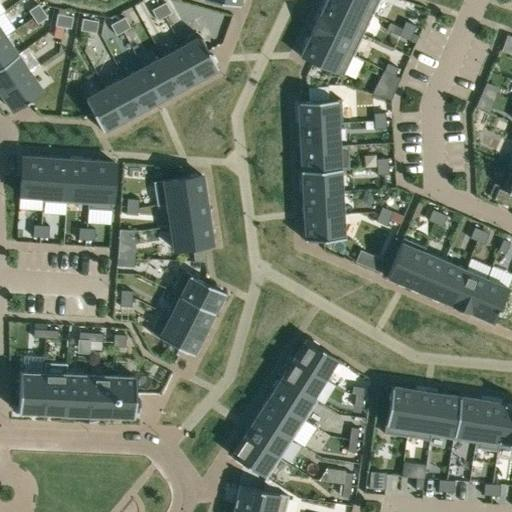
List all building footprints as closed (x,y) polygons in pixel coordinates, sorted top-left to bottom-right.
[(342,0),(326,0),(320,14),(356,31),(366,11),(342,0)] [(342,0),(366,11),(370,0),(342,0)] [(166,2),(159,6),(164,17),(171,13),(166,2)] [(38,4),(29,11),(33,17),(43,11),(38,4)] [(159,6),(152,10),(157,20),(164,17),(159,6)] [(43,11),(33,17),(38,24),(47,17),(43,11)] [(57,14),(55,26),(63,27),(65,15),(57,14)] [(320,14),(310,35),(346,52),(356,31),(320,14)] [(65,15),(63,27),(71,29),(73,17),(65,15)] [(125,17),(117,21),(123,32),(130,28),(125,17)] [(82,19),(80,30),(88,32),(90,20),(82,19)] [(90,20),(88,32),(96,33),(98,21),(90,20)] [(117,21),(110,25),(116,35),(123,32),(117,21)] [(405,21),(402,28),(412,33),(416,26),(405,21)] [(402,28),(399,36),(409,40),(412,33),(402,28)] [(310,35),(299,56),(312,62),(336,74),(346,52),(310,35)] [(200,36),(180,47),(198,79),(198,78),(216,68),(216,69),(218,68),(209,51),(200,36)] [(5,37),(0,40),(0,65),(17,54),(5,37)] [(180,47),(162,57),(179,88),(197,79),(198,79),(180,47)] [(17,54),(0,66),(0,92),(29,72),(17,54)] [(162,57),(142,68),(159,99),(179,88),(162,57)] [(387,63),(384,70),(395,75),(398,68),(387,63)] [(142,68),(124,78),(140,109),(159,99),(142,68)] [(384,70),(380,78),(391,82),(395,75),(384,70)] [(30,72),(0,93),(13,111),(42,91),(30,72)] [(124,78),(104,88),(122,120),(123,119),(122,119),(140,109),(124,78)] [(104,88),(85,99),(93,113),(102,131),(104,130),(103,129),(121,120),(122,120),(104,88)] [(306,101),(296,101),(297,126),(337,124),(336,99),(306,101)] [(386,112),(374,113),(374,121),(386,120),(386,112)] [(386,120),(374,121),(375,129),(387,128),(386,120)] [(337,124),(297,126),(298,146),(338,145),(337,124)] [(338,145),(298,146),(299,169),(339,167),(338,145)] [(19,176),(18,197),(43,198),(46,158),(20,156),(19,176)] [(388,157),(376,158),(377,166),(389,165),(388,157)] [(46,158),(43,198),(66,200),(69,160),(46,158)] [(69,160),(66,200),(87,201),(90,161),(69,160)] [(90,161),(87,201),(112,203),(115,163),(90,161)] [(389,165),(377,166),(377,174),(389,173),(389,165)] [(499,188),(494,199),(511,207),(511,167),(508,165),(507,167),(511,168),(502,190),(499,188)] [(339,167),(299,169),(300,191),(340,189),(339,167)] [(181,175),(161,179),(165,203),(205,197),(201,172),(181,175)] [(340,189),(300,191),(301,215),(342,213),(340,189)] [(205,197),(165,203),(168,227),(208,221),(205,197)] [(127,198),(127,206),(139,207),(139,199),(127,198)] [(127,206),(126,214),(138,215),(139,207),(127,206)] [(382,206),(378,214),(389,218),(393,211),(382,206)] [(432,209),(428,220),(435,223),(440,212),(432,209)] [(440,212),(435,223),(442,226),(447,215),(440,212)] [(342,213),(301,215),(303,240),(323,239),(343,238),(342,213)] [(378,214),(375,221),(386,226),(389,218),(378,214)] [(208,221),(168,227),(172,252),(203,247),(212,246),(208,221)] [(33,224),(32,236),(40,237),(41,225),(33,224)] [(41,225),(40,237),(48,237),(49,225),(41,225)] [(474,226),(470,237),(477,240),(482,229),(474,226)] [(79,227),(78,239),(86,239),(87,227),(79,227)] [(87,227),(86,239),(94,240),(95,228),(87,227)] [(482,229),(477,240),(484,244),(489,233),(482,229)] [(396,237),(381,275),(404,284),(420,247),(396,237)] [(502,239),(498,250),(505,253),(510,242),(502,239)] [(420,247),(404,284),(426,294),(442,257),(420,247)] [(123,249),(123,257),(135,258),(135,250),(123,249)] [(374,255),(368,268),(378,272),(383,260),(374,255)] [(442,257),(426,294),(448,303),(464,266),(442,257)] [(464,266),(448,303),(470,313),(486,275),(464,266)] [(188,273),(177,295),(213,314),(225,291),(208,283),(188,273)] [(486,275),(470,313),(493,322),(509,285),(486,275)] [(121,290),(120,298),(132,298),(133,290),(121,290)] [(177,295),(167,315),(204,333),(213,314),(177,295)] [(120,298),(120,306),(132,306),(132,298),(120,298)] [(167,315),(157,337),(183,349),(193,354),(204,333),(167,315)] [(33,329),(32,338),(45,339),(45,330),(33,329)] [(45,330),(45,339),(57,339),(57,330),(45,330)] [(79,332),(79,339),(91,340),(92,333),(79,332)] [(114,334),(113,346),(125,347),(126,335),(114,334)] [(305,338),(292,359),(324,380),(338,359),(305,338)] [(292,359),(279,379),(315,401),(317,399),(314,398),(324,380),(292,359)] [(19,372),(17,412),(42,413),(44,373),(19,372)] [(44,373),(42,413),(66,414),(68,374),(44,373)] [(68,374),(66,414),(89,415),(90,375),(68,374)] [(90,375),(89,415),(110,416),(112,376),(90,375)] [(112,376),(110,416),(134,417),(136,397),(136,377),(112,376)] [(279,379),(268,397),(304,420),(315,401),(279,379)] [(391,385),(385,425),(409,429),(415,389),(391,385)] [(415,389),(409,429),(432,433),(438,393),(415,389)] [(356,393),(355,405),(361,406),(363,394),(356,393)] [(438,393),(432,433),(453,436),(459,396),(438,393)] [(459,396),(453,436),(476,439),(482,399),(459,396)] [(268,397),(255,416),(291,439),(304,420),(268,397)] [(482,399),(476,439),(498,443),(504,403),(482,399)] [(511,404),(504,403),(498,443),(501,443),(511,444),(511,404)] [(255,416),(244,434),(280,457),(291,439),(255,416)] [(351,427),(350,439),(357,440),(358,428),(351,427)] [(244,434),(230,455),(246,465),(266,478),(280,457),(244,434)] [(350,439),(348,450),(355,451),(357,440),(350,439)] [(345,472),(343,483),(350,485),(352,473),(345,472)] [(370,472),(369,488),(385,490),(386,473),(370,472)] [(439,479),(438,491),(446,492),(447,480),(439,479)] [(447,480),(446,492),(454,493),(455,481),(447,480)] [(238,491),(233,510),(242,511),(284,511),(288,495),(239,483),(238,491)] [(343,483),(342,495),(349,496),(350,485),(343,483)] [(485,483),(484,494),(491,494),(492,484),(485,483)]
